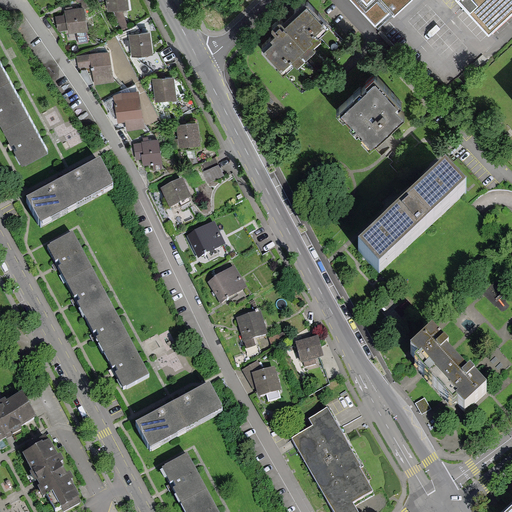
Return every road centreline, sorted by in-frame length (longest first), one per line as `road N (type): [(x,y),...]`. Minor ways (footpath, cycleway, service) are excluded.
road 1 (tertiary): [(199,62),(442,500)]
road 2 (residential): [(147,511),(0,238)]
